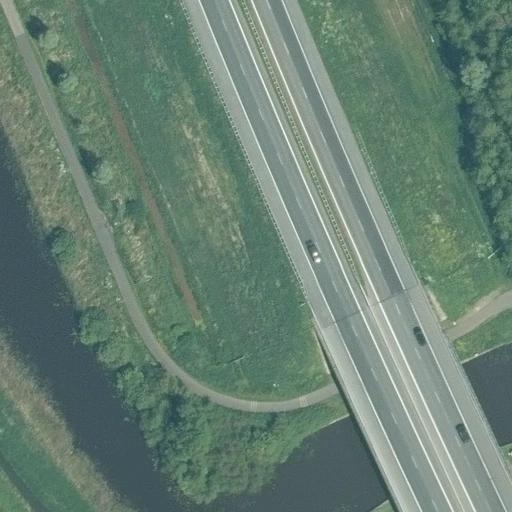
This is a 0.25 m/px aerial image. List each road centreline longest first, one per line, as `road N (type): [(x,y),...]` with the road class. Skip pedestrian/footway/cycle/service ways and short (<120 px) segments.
road 1 (motorway): [(213,0),(436,511)]
road 2 (motorway): [(490,511),(267,0)]
